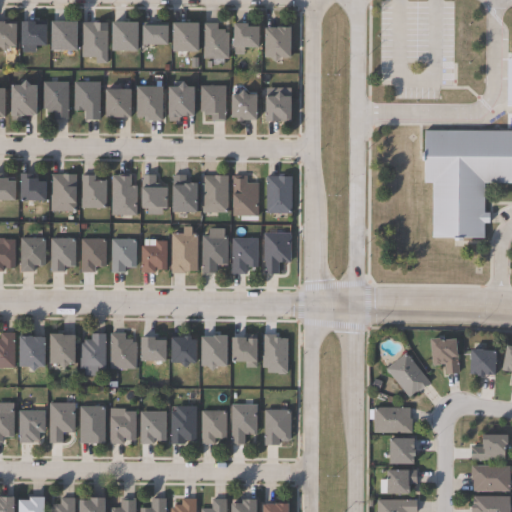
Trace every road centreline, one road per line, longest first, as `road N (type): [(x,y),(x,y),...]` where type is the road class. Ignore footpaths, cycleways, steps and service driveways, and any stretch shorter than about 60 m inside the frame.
road 1 (residential): [(310,152),(0,148)]
road 2 (residential): [(0,470),(309,473)]
road 3 (residential): [(309,304),(0,301)]
road 4 (tertiary): [(354,305),(354,0)]
road 5 (tertiary): [(311,0),(309,304)]
road 6 (tertiary): [(309,304),(308,511)]
road 7 (tertiary): [(352,511),(354,305)]
road 8 (tertiary): [(354,305),(511,310)]
